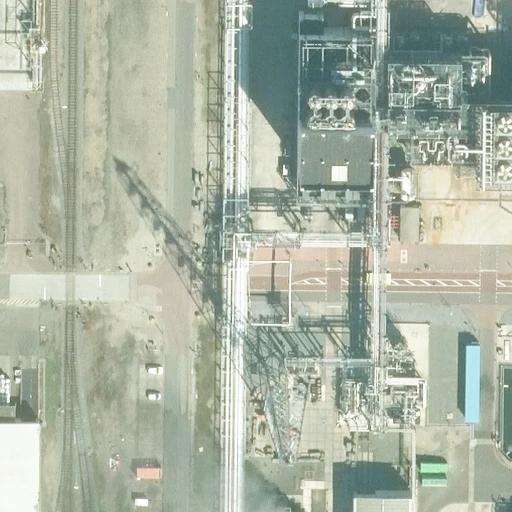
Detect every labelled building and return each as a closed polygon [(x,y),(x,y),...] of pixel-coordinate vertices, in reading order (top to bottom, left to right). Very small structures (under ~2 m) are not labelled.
[(406,108),(341,109),(341,57),(319,57),(319,39),(301,39),(302,151),(316,151),(316,148),(406,147),(406,108)] [(511,54),(508,52),(505,100),(505,99),(501,148),(511,149),(511,54)] [(423,174),(424,152),(412,151),(411,173),(423,174)] [(0,511),(36,511),(37,418),(0,417),(0,511)] [(421,460),(421,471),(442,472),(442,461),(421,460)] [(409,511),(409,491),(364,490),(352,490),(351,511),(409,511)] [(308,511),(309,501),(269,500),(268,511),(308,511)]
